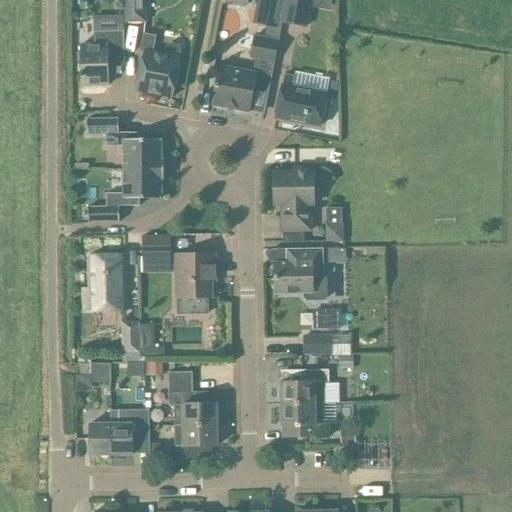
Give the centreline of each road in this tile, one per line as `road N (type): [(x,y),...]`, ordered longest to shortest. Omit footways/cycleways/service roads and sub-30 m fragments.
road 1 (residential): [(248,484),(247,186)]
road 2 (residential): [(56,487),(53,229)]
road 3 (residential): [(53,229),(51,0)]
road 4 (residential): [(56,487),(248,484)]
road 5 (residential): [(202,175),(179,207),(151,224),(53,229)]
